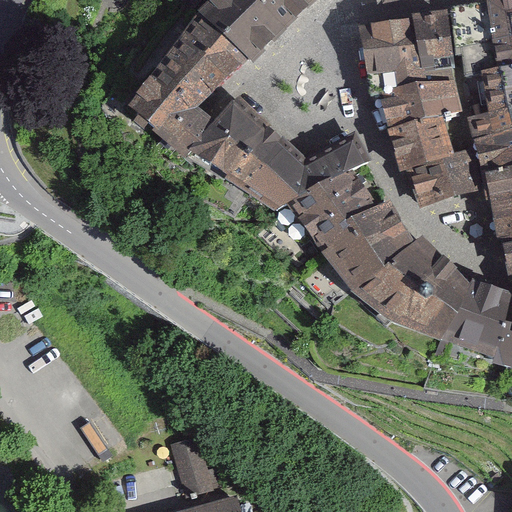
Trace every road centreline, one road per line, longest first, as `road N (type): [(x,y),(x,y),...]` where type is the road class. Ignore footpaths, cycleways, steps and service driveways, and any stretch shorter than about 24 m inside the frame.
road 1 (tertiary): [(0,166),(51,217),(405,468),(445,511)]
road 2 (residential): [(456,0),(347,27),(343,51),(364,129),(394,187),(427,229),(502,269)]
